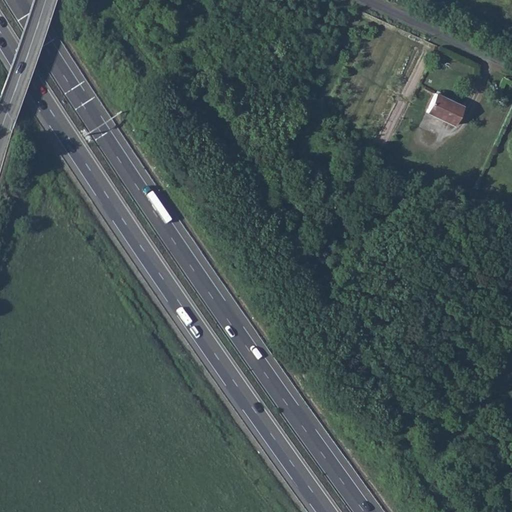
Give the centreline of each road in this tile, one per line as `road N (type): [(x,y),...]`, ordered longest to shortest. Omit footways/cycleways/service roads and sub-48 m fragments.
road 1 (motorway): [(364,511),(15,0)]
road 2 (motorway): [(0,32),(326,511)]
road 3 (unclassified): [(511,70),(366,0)]
road 4 (secondary): [(0,125),(43,0)]
